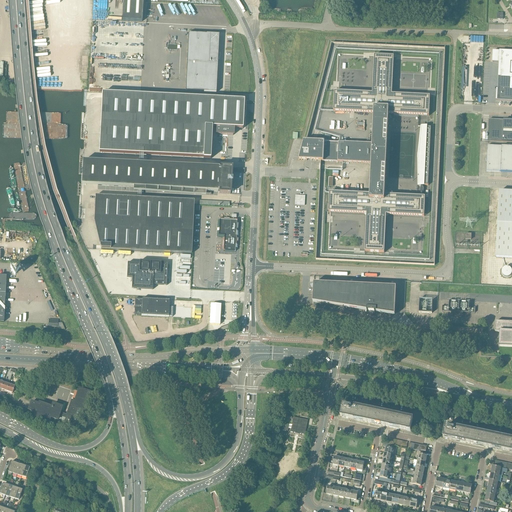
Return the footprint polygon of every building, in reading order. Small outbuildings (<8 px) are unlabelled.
[(123,0),(122,21),(142,22),(143,0),(123,0)] [(186,87),(185,90),(185,92),(191,92),(215,93),(216,93),(217,71),(217,69),(217,64),(218,59),(219,36),(219,35),(214,35),(190,34),(188,34),(188,38),(186,87)] [(511,52),(498,52),(493,51),(492,63),(501,63),(500,90),(496,89),(496,101),(511,101),(511,52)] [(304,141),(299,161),(323,162),(337,162),(337,163),(343,163),(371,164),(370,195),(329,193),(328,213),(366,215),(365,253),(384,253),(386,215),(424,217),(425,198),(384,196),(389,114),(419,115),(428,116),(429,116),(430,97),(430,96),(392,94),(394,57),(393,57),(374,56),(373,94),(334,92),(334,111),(374,113),(372,145),(339,143),(338,143),(324,143),(324,142),(304,141)] [(100,147),(99,153),(101,153),(139,155),(143,155),(146,155),(193,158),(203,158),(204,158),(204,159),(210,159),(212,128),(216,128),(216,135),(234,136),(234,129),(243,129),(244,101),(102,94),(100,147)] [(511,141),(511,120),(489,120),(488,141),(511,141)] [(420,186),(423,186),(424,186),(424,185),(428,186),(431,128),(427,127),(426,127),(422,127),(420,156),(420,186)] [(511,172),(511,146),(487,146),(486,171),(511,172)] [(83,162),(82,186),(133,188),(133,192),(206,196),(206,192),(218,193),(218,191),(219,191),(219,194),(231,194),(235,194),(236,172),(232,172),(232,169),(232,168),(220,167),(220,170),(219,170),(219,169),(141,164),(83,162)] [(31,195),(31,198),(50,193),(49,190),(31,195)] [(295,195),(295,205),(305,206),(305,196),(295,195)] [(191,254),(194,201),(95,196),(94,220),(94,221),(101,250),(191,254)] [(219,236),(224,236),(223,251),(235,252),(236,248),(237,248),(237,245),(236,245),(236,236),(237,236),(238,232),(236,232),(237,220),(219,220),(219,236)] [(153,285),(167,286),(168,263),(166,263),(142,262),(140,262),(140,264),(128,263),(127,278),(132,278),(132,289),(153,290),(153,285)] [(314,283),(313,303),(367,311),(367,312),(377,313),(395,315),(396,287),(314,283)] [(135,299),(134,315),(141,315),(141,316),(169,317),(169,307),(169,300),(142,299),(135,299)] [(211,305),(210,324),(220,325),(221,305),(211,305)] [(511,322),(496,322),(495,332),(500,332),(499,346),(511,347),(511,322)] [(67,416),(63,414),(60,413),(59,416),(73,421),(77,409),(83,411),(89,393),(79,389),(75,402),(72,401),(67,416)] [(49,407),(47,406),(39,404),(39,405),(32,402),(29,410),(35,412),(33,420),(48,425),(50,418),(57,420),(59,416),(60,413),(62,407),(53,405),(52,408),(50,407),(49,407)] [(347,405),(343,405),(340,417),(411,431),(412,424),(413,420),(410,419),(355,408),(350,406),(347,405)] [(293,417),(290,432),(305,435),(308,420),(293,417)] [(511,452),(511,440),(452,428),(446,426),(443,438),(445,438),(468,443),(495,449),(511,452)] [(392,455),(393,452),(394,449),(395,446),(392,445),(389,445),(388,445),(388,448),(386,447),(385,453),(392,455)] [(418,460),(426,462),(427,456),(425,456),(426,453),(420,452),(420,454),(419,454),(418,460)] [(16,463),(12,462),(8,472),(13,474),(16,463)] [(13,474),(17,475),(21,465),(16,463),(13,474)] [(25,466),(21,465),(17,475),(22,477),(25,466)] [(30,468),(25,466),(22,477),(26,478),(30,468)] [(492,466),(491,473),(499,475),(501,468),(500,468),(497,467),(494,466),(492,466)] [(491,473),(489,480),(498,482),(499,475),(491,473)] [(393,480),(393,483),(399,485),(399,482),(400,482),(401,475),(398,475),(397,481),(393,480)] [(443,488),(444,480),(437,478),(436,487),(443,488)] [(451,481),(444,480),(443,488),(450,490),(451,481)] [(489,480),(488,487),(497,489),(498,482),(489,480)] [(458,483),(451,481),(450,490),(456,491),(458,483)] [(456,491),(463,493),(465,484),(458,483),(456,491)] [(4,484),(1,493),(0,494),(5,496),(9,485),(4,484)] [(465,484),(463,493),(470,494),(472,485),(465,484)] [(5,496),(10,497),(13,487),(9,485),(5,496)] [(10,497),(14,499),(18,489),(13,487),(10,497)] [(488,487),(487,494),(495,495),(497,489),(488,487)] [(22,490),(18,489),(14,499),(19,501),(22,490)] [(487,494),(485,501),(490,502),(490,505),(497,506),(497,503),(494,503),(495,495),(487,494)]
